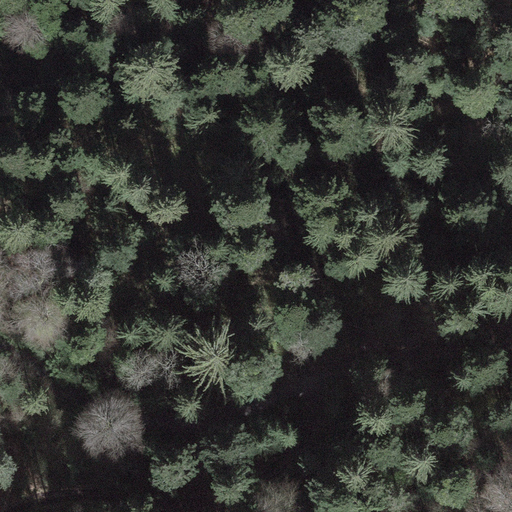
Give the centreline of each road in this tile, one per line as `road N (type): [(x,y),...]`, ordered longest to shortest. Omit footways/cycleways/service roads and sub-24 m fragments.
road 1 (track): [(0,348),(97,411),(204,421),(384,356),(511,337)]
road 2 (track): [(3,511),(41,492),(222,502),(281,477),(312,427),(325,377)]
